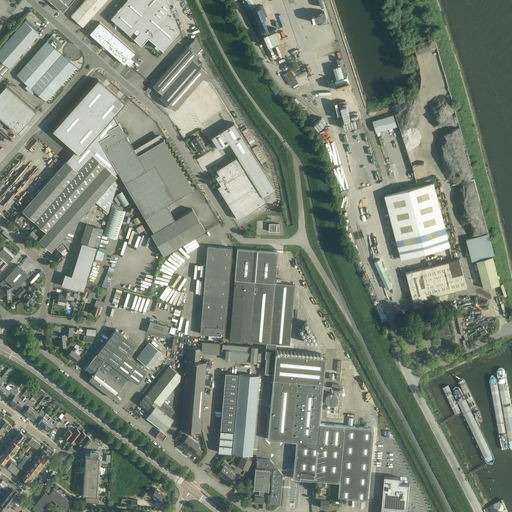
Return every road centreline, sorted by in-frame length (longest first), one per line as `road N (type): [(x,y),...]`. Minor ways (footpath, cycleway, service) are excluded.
road 1 (unclassified): [(299,241),(239,239),(168,125),(96,59)]
road 2 (unclassified): [(478,511),(409,377),(511,328)]
road 3 (tertiary): [(191,490),(0,350)]
road 4 (unclassified): [(202,473),(40,349),(42,321)]
road 5 (unclassified): [(450,511),(344,307)]
road 6 (unclassified): [(344,307),(293,152)]
road 7 (unknown): [(283,511),(287,465),(261,438),(267,375)]
road 8 (unclassified): [(0,167),(96,59)]
